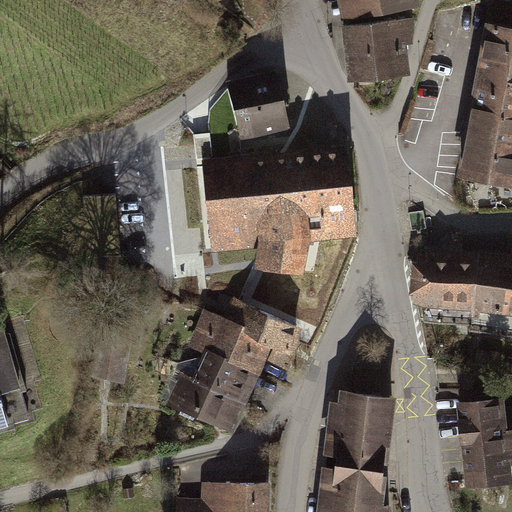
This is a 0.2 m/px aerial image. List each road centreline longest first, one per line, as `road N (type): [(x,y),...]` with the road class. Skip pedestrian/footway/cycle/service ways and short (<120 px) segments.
road 1 (residential): [(312,29),(227,69),(156,122),(26,174),(0,199)]
road 2 (residential): [(291,511),(308,410),(338,338),(394,248)]
road 3 (residential): [(394,248),(435,511)]
road 4 (residential): [(382,174),(429,5)]
road 5 (residential): [(312,29),(331,83),(368,134),(382,174)]
road 6 (residential): [(382,174),(467,224),(511,225)]
